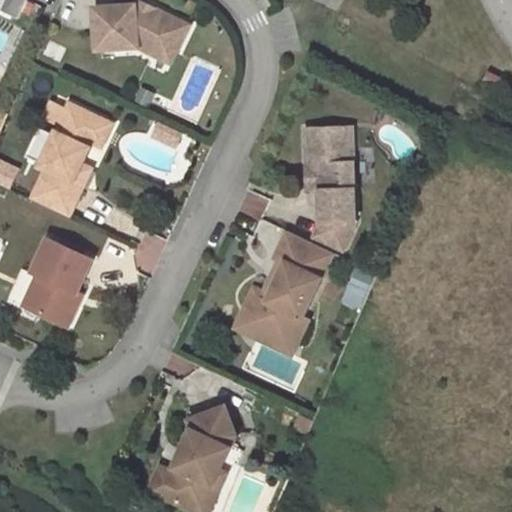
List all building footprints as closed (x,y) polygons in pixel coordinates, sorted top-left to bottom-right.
[(4,0),(0,10),(18,19),(27,0),(4,0)] [(158,10),(137,12),(136,5),(94,8),(97,52),(141,49),(152,54),(157,43),(176,53),(190,25),(158,10)] [(176,53),(157,43),(152,54),(171,63),(176,53)] [(504,80),(488,72),(483,82),(500,90),(504,80)] [(104,119),(70,103),(41,166),(47,169),(32,200),(69,217),(84,186),(75,182),(83,164),(85,160),(82,158),(85,150),(89,151),(93,142),(104,119)] [(102,146),(113,124),(104,119),(93,142),(102,146)] [(355,222),(353,128),(306,129),(307,165),(319,165),(320,191),(321,222),(355,222)] [(0,183),(9,188),(19,168),(0,158),(0,183)] [(92,168),(83,164),(75,182),(84,186),(92,168)] [(320,191),(319,165),(307,165),(308,192),(320,191)] [(334,253),(288,232),(275,258),(280,260),(286,263),(271,295),(265,292),(255,287),(246,307),(261,313),(256,324),(298,344),(309,320),(303,317),(334,253)] [(93,259),(48,238),(32,272),(38,275),(23,306),(68,327),(79,305),(73,302),(77,292),(93,259)] [(271,295),(286,263),(280,260),(265,292),(271,295)] [(362,309),(374,273),(355,267),(343,303),(362,309)] [(83,295),(77,292),(73,302),(79,305),(83,295)] [(298,344),(256,324),(261,313),(246,307),(236,328),(292,355),(298,344)] [(220,470),(237,435),(226,407),(189,420),(192,430),(181,453),(186,455),(182,463),(178,461),(172,472),(165,474),(158,489),(161,496),(194,511),(195,511),(200,504),(201,504),(206,494),(205,493),(209,484),(213,486),(220,470)] [(186,455),(181,453),(178,461),(182,463),(186,455)] [(158,489),(165,474),(172,472),(161,467),(150,491),(161,496),(158,489)] [(200,504),(195,511),(208,511),(227,473),(220,470),(213,486),(209,484),(205,493),(206,494),(201,504),(200,504)]
